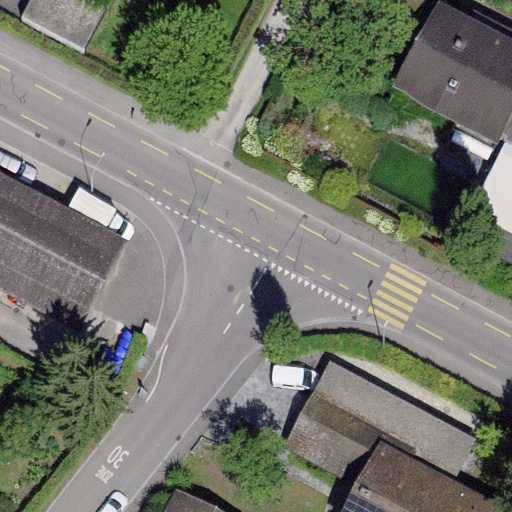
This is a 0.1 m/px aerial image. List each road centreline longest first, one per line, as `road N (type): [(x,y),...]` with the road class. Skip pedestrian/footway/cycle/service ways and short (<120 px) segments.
road 1 (residential): [(86,511),(218,347),(288,237)]
road 2 (tertiary): [(288,237),(0,85)]
road 3 (tertiary): [(511,355),(288,237)]
